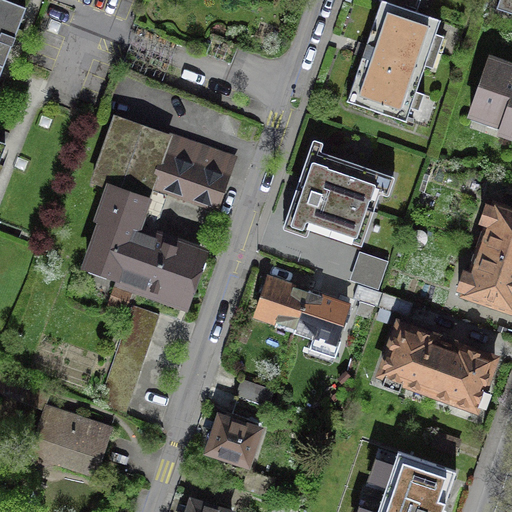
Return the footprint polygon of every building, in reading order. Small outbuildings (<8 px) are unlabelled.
[(0,0),(0,64),(5,67),(28,8),(6,0),(0,0)] [(440,20),(416,12),(381,0),(347,101),(406,121),(440,20)] [(381,0),(416,12),(418,6),(424,9),(427,0),(381,0)] [(511,0),(499,0),(497,8),(511,13),(511,0)] [(511,68),(489,60),(471,112),(503,123),(501,130),(511,133),(511,68)] [(151,185),(216,208),(234,158),(117,117),(95,181),(109,186),(146,199),(151,185)] [(378,172),(320,153),(297,223),(362,245),(379,193),(372,190),(378,172)] [(146,199),(109,186),(98,219),(102,221),(86,265),(184,299),(200,255),(135,232),(146,199)] [(511,209),(495,204),(494,207),(487,205),(481,221),(488,224),(479,249),(511,259),(511,209)] [(511,259),(479,249),(471,273),(464,271),(458,288),(465,290),(464,294),(511,310),(511,259)] [(386,260),(363,253),(354,280),(377,288),(386,260)] [(293,333),(307,293),(266,279),(252,319),(293,333)] [(131,293),(114,287),(109,303),(125,308),(131,293)] [(307,293),(293,333),(314,341),(310,352),(343,364),(348,348),(335,343),(347,307),(307,293)] [(384,294),(380,307),(408,317),(412,304),(384,294)] [(159,314),(132,305),(99,402),(126,411),(159,314)] [(381,374),(385,375),(382,385),(400,392),(403,382),(429,391),(445,344),(434,340),(435,337),(399,324),(381,374)] [(476,408),(490,369),(493,368),(495,361),(492,355),(486,353),(483,354),(458,345),(457,349),(445,344),(429,391),(476,408)] [(51,395),(0,374),(0,392),(45,410),(46,406),(51,395)] [(273,390),(243,380),(238,396),(268,406),(273,390)] [(268,406),(238,396),(232,413),(262,423),(268,406)] [(110,428),(46,406),(45,410),(34,443),(55,451),(52,459),(55,460),(95,473),(110,428)] [(259,429),(220,416),(208,452),(247,465),(259,429)] [(460,440),(436,432),(431,445),(455,454),(460,440)] [(55,451),(34,443),(27,460),(48,467),(49,468),(51,468),(52,467),(53,466),(54,464),(55,460),(52,459),(55,451)] [(441,511),(456,470),(398,451),(377,511),(441,511)] [(228,511),(192,500),(188,511),(228,511)]
